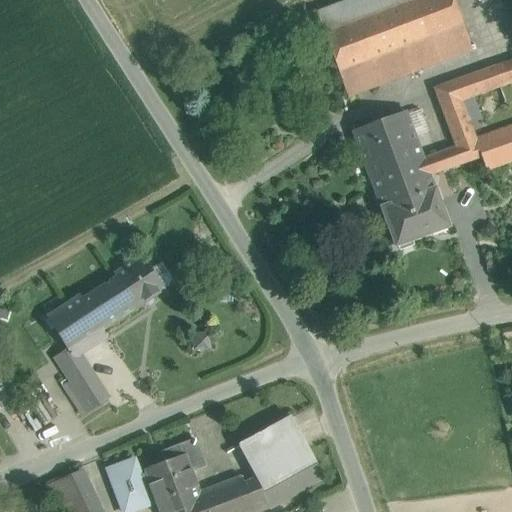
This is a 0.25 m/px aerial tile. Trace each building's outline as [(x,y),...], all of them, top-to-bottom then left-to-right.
[(350,0),(317,13),(324,32),(410,0),(350,0)] [(453,0),(410,0),(324,32),(340,74),(399,52),(464,27),(453,0)] [(464,27),(399,52),(408,74),(472,51),(464,27)] [(399,52),(340,74),(349,98),(358,95),(358,94),(382,85),(381,84),(408,74),(399,52)] [(456,148),(476,139),(470,123),(462,101),(474,97),(511,82),(511,60),(434,88),(456,148)] [(462,101),(470,123),(482,119),(474,97),(462,101)] [(420,108),(407,113),(415,135),(429,130),(420,108)] [(430,176),(424,159),(415,135),(407,113),(354,133),(377,194),(430,176)] [(511,126),(476,139),(482,157),(486,170),(511,160),(511,126)] [(476,139),(456,148),(424,159),(430,176),(482,157),(476,139)] [(377,194),(375,196),(378,205),(382,207),(394,241),(447,222),(430,176),(377,194)] [(163,289),(142,257),(115,275),(118,278),(109,284),(129,313),(163,289)] [(109,284),(83,301),(81,297),(49,318),(69,350),(75,347),(129,313),(109,284)] [(71,381),(88,370),(75,347),(69,350),(56,358),(71,381)] [(88,370),(71,381),(78,392),(96,381),(88,370)] [(96,381),(78,392),(90,410),(107,399),(96,381)] [(309,450),(291,418),(239,447),(257,479),(309,450)] [(186,420),(171,423),(175,441),(191,437),(186,420)] [(195,440),(163,453),(166,462),(144,471),(153,494),(158,505),(200,492),(192,471),(205,466),(195,440)] [(257,479),(256,479),(269,509),(325,478),(309,450),(257,479)] [(144,471),(139,472),(135,461),(108,471),(123,511),(129,511),(151,504),(148,496),(153,494),(144,471)] [(100,511),(81,471),(47,488),(58,511),(100,511)] [(200,492),(158,505),(160,511),(260,511),(269,509),(256,479),(244,484),(241,477),(200,492)]
